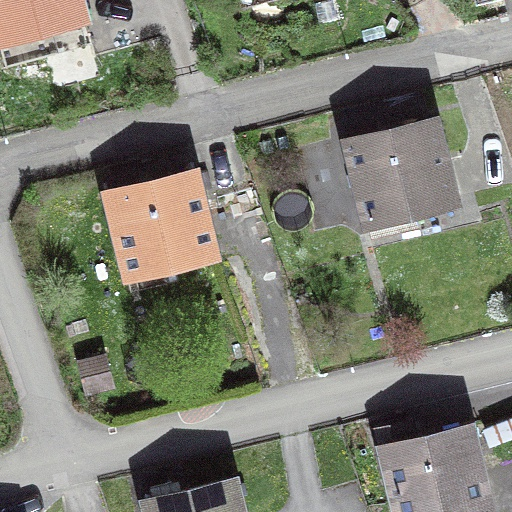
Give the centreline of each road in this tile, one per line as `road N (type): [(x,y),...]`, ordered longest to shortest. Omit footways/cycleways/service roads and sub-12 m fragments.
road 1 (residential): [(511,39),(0,165)]
road 2 (residential): [(64,461),(511,354)]
road 3 (residential): [(0,273),(64,461)]
